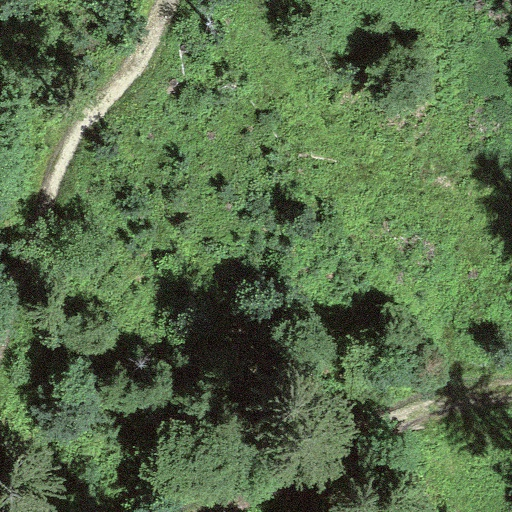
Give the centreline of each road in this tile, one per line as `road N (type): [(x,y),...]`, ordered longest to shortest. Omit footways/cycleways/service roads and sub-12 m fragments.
road 1 (track): [(0,341),(111,121),(185,0)]
road 2 (track): [(206,511),(400,417),(511,393)]
